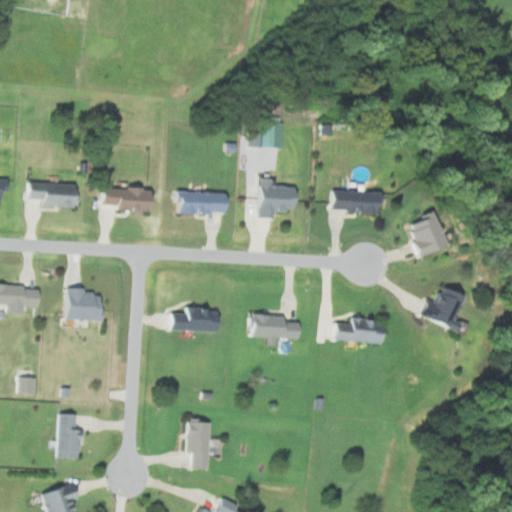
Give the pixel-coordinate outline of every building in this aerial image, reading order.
[(244,147),(268,148),(269,122),(257,122),(257,134),(244,133),(244,147)] [(253,218),(269,218),(269,211),(289,211),(290,186),(265,186),(265,179),(254,178),(253,218)] [(37,199),(37,206),(68,207),(69,184),(22,182),(21,199),(37,199)] [(96,204),(111,205),(111,211),(141,212),(142,189),(96,187),(96,204)] [(325,212),(373,212),(374,192),(325,191),(325,212)] [(218,214),(219,193),(173,192),(173,213),(218,214)] [(415,256),(442,244),(428,212),(401,224),(415,256)] [(18,314),(18,306),(31,306),(32,287),(0,285),(0,305),(2,305),(1,313),(18,314)] [(448,321),(458,296),(436,287),(429,303),(420,300),(413,316),(449,332),(453,323),(448,321)] [(60,320),(96,321),(97,292),(61,290),(60,320)] [(213,309),(179,308),(179,313),(165,313),(164,331),(213,332),(213,309)] [(293,339),(293,324),(280,324),(280,314),(246,314),(246,337),(262,337),(262,346),(271,346),(271,338),(293,339)] [(330,322),(329,341),(376,343),(377,321),(345,319),(345,323),(330,322)] [(75,459),(76,430),(71,430),(72,414),(54,414),(52,458),(75,459)] [(187,469),(204,469),(204,452),(218,452),(219,439),(205,439),(206,421),(181,421),(181,453),(187,453),(187,469)] [(42,511),(68,511),(65,501),(71,499),(66,483),(36,493),(42,511)]
